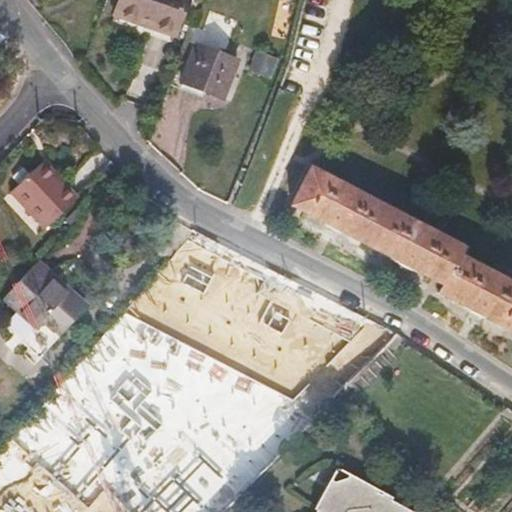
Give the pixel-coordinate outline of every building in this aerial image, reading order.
[(118,0),(113,15),(173,37),(185,0),(118,0)] [(194,44),(179,83),(222,100),(237,61),(194,44)] [(255,53),(249,70),(268,77),(275,60),(255,53)] [(44,161),(40,164),(58,184),(62,181),(44,161)] [(45,229),(78,198),(62,181),(58,184),(40,164),(10,192),(45,229)] [(475,316),(511,335),(511,287),(460,260),(464,252),(312,172),(292,210),(330,229),(409,271),(447,291),(443,299),(475,316)] [(270,296),(178,251),(125,313),(230,368),(319,414),(330,403),(359,373),(371,361),(376,356),(397,334),(369,320),(350,341),(270,296)] [(40,324),(42,326),(69,295),(35,265),(1,302),(33,331),(40,324)] [(84,309),(69,295),(42,326),(57,339),(84,309)] [(84,360),(41,411),(68,436),(0,511),(79,511),(73,506),(151,420),(84,360)] [(238,495),(271,461),(214,406),(181,440),(202,460),(191,472),(200,481),(212,470),(238,495)] [(414,511),(391,500),(392,497),(337,467),(314,508),(317,510),(315,511),(414,511)] [(197,511),(169,483),(141,511),(197,511)]
